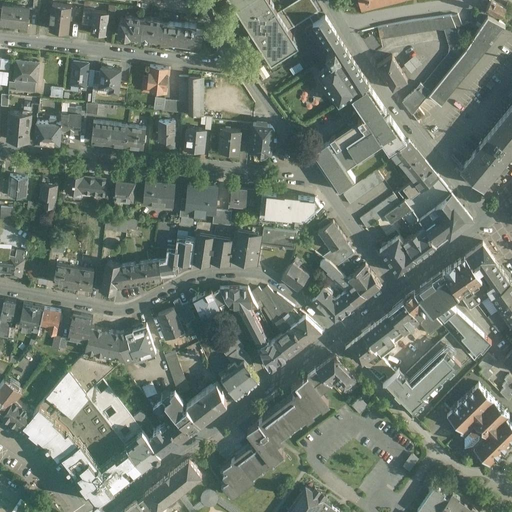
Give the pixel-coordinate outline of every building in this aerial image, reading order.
[(271,64),(299,46),(296,43),(297,42),(293,36),(293,37),(288,30),(319,11),(311,0),(296,0),(277,12),(273,6),(274,6),(270,0),(269,0),(228,0),(229,0),(234,6),(233,6),(237,13),(238,12),(241,18),(245,25),(245,24),(249,30),(248,30),(252,37),(253,36),(257,42),(256,43),(260,49),(261,48),(265,54),(264,55),(268,61),(269,61),(271,64)] [(358,0),(361,10),(399,0),(358,0)] [(506,7),(493,0),(490,0),(486,8),(487,8),(485,12),(488,15),(495,19),(498,14),(501,15),(506,7)] [(72,5),(52,3),(49,28),(69,31),(72,5)] [(30,7),(12,5),(12,6),(2,5),(0,21),(0,23),(28,26),(30,7)] [(108,12),(94,10),(94,8),(83,7),(82,23),(84,23),(87,23),(92,19),(95,19),(93,32),(107,33),(108,18),(109,12),(108,12)] [(483,11),(471,13),(471,19),(477,19),(477,20),(482,23),(488,15),(485,12),(484,12),(483,11)] [(174,14),(163,12),(162,20),(163,20),(163,22),(168,22),(168,20),(173,21),(174,14)] [(458,14),(451,16),(456,27),(462,25),(458,14)] [(142,17),(125,15),(125,19),(120,18),(118,35),(140,38),(142,17)] [(449,52),(423,84),(431,90),(465,48),(456,27),(451,16),(451,15),(413,20),(381,26),(378,27),(380,37),(437,28),(442,28),(450,46),(449,52)] [(431,90),(429,93),(440,102),(441,103),(441,102),(504,24),(505,24),(495,19),(488,15),(482,23),(465,48),(431,90)] [(162,20),(142,17),(140,38),(161,40),(163,22),(163,20),(162,20)] [(331,62),(348,51),(341,40),(330,23),(326,17),(314,25),(327,46),(323,48),(326,54),(331,62)] [(173,21),(168,20),(168,22),(163,22),(161,40),(161,42),(169,43),(169,41),(194,44),(194,41),(201,42),(203,31),(195,30),(196,24),(173,21)] [(348,51),(331,62),(318,71),(339,103),(350,95),(369,84),(362,73),(350,55),(348,51)] [(411,71),(422,62),(415,53),(404,62),(411,71)] [(407,79),(392,55),(377,64),(393,88),(407,79)] [(39,62),(16,60),(14,78),(15,78),(15,81),(9,80),(9,88),(35,90),(36,79),(37,80),(39,62)] [(89,63),(73,61),(70,85),(86,87),(89,63)] [(169,67),(150,65),(149,77),(143,76),(142,85),(151,86),(150,90),(161,92),(162,87),(166,88),(169,67)] [(121,68),(101,66),(100,72),(99,84),(99,87),(109,88),(109,91),(118,92),(121,68)] [(263,79),(268,76),(263,67),(258,69),(263,79)] [(0,83),(8,84),(9,70),(0,69),(0,83)] [(188,76),(180,75),(179,90),(188,93),(188,76)] [(201,76),(188,76),(188,93),(188,102),(188,113),(201,115),(201,76)] [(415,89),(402,100),(412,113),(418,106),(429,93),(431,90),(423,84),(421,82),(415,89)] [(389,152),(390,151),(407,140),(390,115),(386,117),(383,112),(386,110),(369,84),(350,95),(364,116),(363,117),(362,116),(358,119),(358,120),(353,124),(352,122),(349,124),(350,126),(336,136),(335,135),(330,138),(331,140),(330,141),(329,140),(312,152),(337,190),(355,177),(347,166),(382,142),(389,152)] [(39,97),(39,103),(62,105),(63,101),(63,100),(39,97)] [(165,98),(155,97),(154,109),(163,110),(165,100),(165,98)] [(188,102),(165,100),(163,110),(188,113),(188,102)] [(39,103),(32,102),(31,112),(31,114),(37,115),(37,111),(39,111),(39,103)] [(98,103),(87,102),(86,112),(97,113),(98,103)] [(511,104),(460,168),(484,187),(511,151),(511,104)] [(76,107),(68,107),(68,112),(62,112),(61,122),(60,131),(80,132),(81,113),(81,106),(76,106),(76,107)] [(31,112),(10,110),(7,139),(29,141),(31,114),(31,112)] [(49,121),(37,120),(35,141),(60,143),(60,131),(61,122),(56,121),(56,117),(50,116),(49,121)] [(128,124),(94,120),(91,141),(108,143),(109,143),(111,143),(111,144),(112,144),(112,143),(126,145),(128,124)] [(175,120),(159,120),(159,140),(161,140),(162,141),(167,141),(167,140),(174,140),(175,120)] [(272,124),(253,122),(251,142),(250,151),(271,153),(273,144),(275,145),(276,139),(273,139),(274,128),(272,124)] [(146,126),(128,124),(126,145),(144,147),(146,126)] [(205,128),(188,126),(185,148),(203,149),(205,128)] [(241,129),(223,127),(220,151),(238,153),(241,129)] [(250,129),(243,128),(242,141),(249,142),(250,129)] [(405,165),(415,177),(430,165),(409,139),(407,140),(390,151),(398,161),(400,159),(404,165),(405,165)] [(410,195),(438,175),(430,165),(415,177),(403,186),(410,195)] [(350,204),(368,190),(384,178),(378,169),(343,194),(350,204)] [(84,176),(68,174),(67,185),(66,185),(66,191),(82,193),(83,176),(84,176)] [(28,176),(10,175),(9,180),(8,193),(26,195),(28,176)] [(444,199),(451,191),(438,175),(410,195),(405,199),(411,207),(419,217),(436,205),(444,199)] [(101,177),(95,177),(83,176),(82,192),(105,195),(107,179),(101,178),(101,177)] [(175,181),(145,178),(143,202),(173,205),(175,181)] [(135,181),(117,179),(115,198),(133,200),(135,181)] [(57,184),(42,182),(40,197),(47,198),(46,202),(55,203),(57,184)] [(217,185),(189,182),(188,198),(187,208),(189,209),(215,211),(217,185)] [(248,188),(231,186),(230,203),(229,202),(228,203),(246,205),(246,199),(248,188)] [(255,189),(248,188),(246,199),(253,200),(255,189)] [(259,214),(305,217),(321,203),(315,196),(262,190),(259,214)] [(454,230),(472,216),(451,191),(444,199),(436,205),(454,230)] [(366,227),(385,214),(401,202),(394,192),(359,217),(366,227)] [(188,198),(181,198),(179,216),(188,217),(189,209),(187,208),(188,198)] [(400,214),(413,232),(424,223),(419,217),(411,207),(405,199),(401,202),(385,214),(390,221),(400,214)] [(33,202),(28,201),(28,203),(24,202),(23,206),(27,207),(27,209),(35,210),(35,206),(33,206),(33,202)] [(436,243),(454,230),(436,205),(419,217),(424,223),(431,233),(430,234),(436,243)] [(13,207),(1,206),(0,218),(12,219),(13,207)] [(228,210),(217,209),(216,213),(213,213),(213,222),(230,224),(232,211),(232,209),(231,209),(231,210),(229,210),(229,209),(228,209),(228,210)] [(128,219),(106,216),(105,228),(126,231),(127,228),(128,219)] [(318,223),(321,228),(331,221),(328,217),(318,223)] [(137,219),(129,218),(128,219),(127,228),(135,230),(137,219)] [(318,230),(331,249),(345,239),(347,238),(333,220),(331,221),(321,228),(318,230)] [(431,247),(436,243),(430,234),(431,233),(424,223),(413,232),(403,239),(417,258),(422,255),(427,251),(431,247)] [(297,231),(287,229),(264,226),(262,234),(261,242),(285,244),(286,245),(286,249),(292,250),(292,246),(293,246),(297,231)] [(261,242),(262,234),(235,230),(234,240),(231,257),(258,261),(261,242)] [(211,262),(211,258),(214,237),(195,234),(194,243),(192,258),(211,262)] [(397,273),(417,258),(403,239),(399,234),(387,243),(385,242),(381,245),(381,247),(380,248),(397,273)] [(231,257),(234,240),(214,237),(211,258),(231,261),(231,257)] [(51,250),(64,252),(65,241),(53,239),(51,250)] [(323,255),(325,256),(330,259),(336,265),(346,257),(354,252),(345,239),(331,249),(323,255)] [(483,241),(465,254),(478,271),(485,266),(494,280),(487,286),(492,293),(510,281),(483,241)] [(194,243),(159,253),(159,259),(161,272),(192,263),(192,258),(194,243)] [(9,256),(8,261),(6,273),(6,274),(21,277),(24,258),(23,258),(25,250),(16,248),(15,257),(9,256)] [(478,271),(465,254),(443,270),(459,293),(470,309),(477,304),(492,293),(487,286),(478,271)] [(366,296),(348,276),(336,265),(330,259),(325,256),(320,262),(328,269),(327,270),(334,276),(335,275),(348,287),(344,290),(355,305),(366,296)] [(356,270),(346,257),(336,265),(348,276),(356,270)] [(135,262),(120,264),(122,278),(123,284),(154,280),(154,279),(161,277),(161,272),(159,259),(139,261),(140,263),(135,263),(135,262)] [(118,278),(122,278),(120,264),(121,263),(108,260),(102,289),(115,291),(118,278)] [(282,275),(298,288),(309,273),(292,261),(282,275)] [(366,296),(379,286),(379,282),(365,262),(356,270),(348,276),(366,296)] [(55,282),(78,285),(81,266),(57,263),(55,273),(56,273),(55,282)] [(94,268),(81,266),(78,285),(92,287),(94,268)] [(443,270),(414,290),(442,323),(449,331),(471,356),(474,359),(491,339),(450,300),(459,293),(443,270)] [(511,283),(510,281),(492,293),(501,306),(487,317),(499,332),(511,323),(511,283)] [(312,298),(323,307),(335,298),(331,294),(332,292),(325,286),(326,284),(325,283),(312,298)] [(230,306),(237,306),(251,306),(258,306),(257,302),(252,292),(248,286),(239,286),(239,285),(229,285),(229,286),(220,286),(230,306)] [(258,287),(252,292),(257,302),(261,298),(266,307),(276,321),(283,315),(291,324),(306,314),(277,292),(275,294),(267,285),(262,290),(258,287)] [(212,288),(193,298),(202,317),(222,307),(212,288)] [(335,298),(323,307),(335,320),(355,305),(344,290),(335,298)] [(414,290),(403,299),(420,317),(423,321),(421,322),(430,333),(442,323),(414,290)] [(16,300),(5,297),(5,298),(0,321),(0,333),(8,335),(10,326),(11,318),(10,318),(11,317),(13,317),(16,300)] [(173,300),(178,310),(184,308),(179,298),(173,300)] [(388,311),(404,331),(420,317),(403,299),(388,311)] [(195,318),(187,301),(182,303),(190,320),(195,318)] [(44,306),(24,302),(19,324),(35,327),(35,325),(39,326),(40,322),(44,306)] [(62,309),(44,306),(40,322),(50,323),(49,330),(57,331),(58,325),(62,309)] [(179,318),(173,306),(158,313),(164,326),(162,327),(166,337),(184,329),(182,326),(184,325),(181,318),(179,318)] [(270,341),(251,306),(237,306),(246,322),(269,367),(271,366),(272,367),(277,363),(276,362),(281,359),(282,360),(286,356),(285,355),(287,354),(275,337),(270,341)] [(73,311),(68,335),(87,339),(91,324),(93,315),(73,311)] [(388,311),(375,321),(392,342),(405,332),(404,331),(388,311)] [(303,342),(322,329),(306,314),(291,324),(303,342)] [(303,342),(291,324),(283,315),(276,321),(284,331),(275,337),(287,354),(303,342)] [(362,332),(382,356),(395,345),(392,342),(375,321),(362,332)] [(125,329),(134,354),(134,358),(156,351),(147,322),(125,329)] [(134,354),(125,329),(120,331),(91,324),(87,339),(84,350),(67,369),(88,389),(95,383),(102,377),(103,376),(120,361),(134,354)] [(16,326),(10,326),(8,335),(7,337),(14,339),(16,326)] [(399,367),(395,371),(383,383),(412,414),(471,356),(449,331),(406,374),(399,367)] [(389,377),(395,371),(382,356),(362,332),(345,344),(362,362),(366,366),(367,366),(366,365),(368,365),(369,365),(371,365),(373,366),(375,367),(377,368),(379,370),(381,372),(383,371),(389,377)] [(55,334),(52,347),(58,348),(59,346),(66,347),(68,337),(55,334)] [(230,368),(221,375),(237,395),(259,377),(250,366),(253,364),(248,357),(249,356),(250,357),(251,356),(242,345),(243,344),(243,345),(244,344),(238,336),(222,349),(232,362),(228,365),(230,368)] [(492,348),(479,363),(483,367),(479,371),(488,378),(493,372),(489,369),(501,355),(492,348)] [(178,393),(190,389),(176,352),(165,356),(178,393)] [(362,381),(334,353),(316,367),(330,382),(335,378),(349,392),(362,381)] [(330,382),(316,367),(295,383),(296,383),(293,386),(297,391),(247,429),(256,441),(224,466),(227,470),(223,473),(228,479),(224,482),(233,494),(253,479),(250,476),(260,468),(263,471),(264,471),(264,470),(261,467),(271,460),(274,463),(274,462),(275,462),(272,459),(282,452),(284,455),(285,454),(276,442),(280,438),(278,435),(288,428),(290,431),(291,430),(289,427),(299,420),(301,422),(302,422),(299,419),(305,414),(308,417),(313,413),(311,410),(320,403),(323,406),(328,402),(320,390),(330,382)] [(58,456),(61,454),(86,431),(106,458),(127,444),(86,391),(88,389),(67,369),(33,410),(23,422),(30,428),(29,429),(32,432),(43,441),(44,439),(45,442),(45,444),(46,445),(47,446),(49,447),(50,446),(58,456)] [(511,376),(509,373),(505,378),(507,380),(502,384),(504,386),(499,391),(508,400),(511,395),(511,393),(510,392),(511,390),(511,376)] [(0,410),(2,412),(13,396),(14,394),(19,393),(23,388),(6,376),(0,383),(0,410)] [(103,376),(102,377),(108,385),(101,391),(95,383),(88,389),(86,391),(127,444),(140,435),(137,431),(142,428),(133,416),(103,376)] [(142,385),(147,395),(158,391),(153,380),(142,385)] [(221,404),(225,399),(217,381),(187,404),(200,422),(222,405),(221,404)] [(479,383),(447,414),(462,429),(460,430),(464,434),(464,442),(472,442),(475,445),(474,446),(489,462),(511,439),(511,422),(506,417),(509,413),(479,383)] [(171,392),(165,397),(190,430),(200,422),(187,404),(184,407),(179,400),(179,399),(178,400),(177,399),(171,392)] [(359,413),(368,404),(360,395),(351,404),(359,413)] [(21,425),(23,422),(33,410),(13,396),(2,412),(21,425)] [(179,439),(190,430),(165,397),(153,405),(167,423),(179,439)] [(146,426),(151,423),(141,410),(133,416),(142,428),(143,429),(146,426)] [(161,452),(179,439),(167,423),(164,425),(162,422),(154,429),(156,432),(152,434),(146,426),(143,429),(146,432),(161,452)] [(127,444),(144,466),(161,452),(146,432),(143,429),(142,428),(137,431),(140,435),(127,444)] [(123,481),(106,458),(86,431),(61,454),(67,463),(66,464),(66,466),(68,468),(70,468),(71,468),(78,477),(79,476),(81,478),(94,496),(93,497),(97,502),(99,502),(103,500),(103,497),(108,493),(118,486),(123,481)] [(106,458),(123,481),(144,466),(127,444),(106,458)] [(411,452),(403,464),(409,469),(418,457),(411,452)] [(137,499),(124,509),(126,511),(159,511),(157,509),(168,501),(168,502),(169,502),(170,503),(171,502),(171,501),(171,499),(202,474),(189,458),(170,473),(170,472),(163,478),(144,493),(145,494),(137,500),(137,499)] [(435,511),(436,511),(478,511),(479,511),(472,505),(470,508),(468,507),(468,505),(464,502),(463,503),(458,500),(460,497),(452,491),(448,498),(444,495),(446,492),(434,485),(417,509),(421,511),(345,511),(325,498),(327,494),(315,485),(312,489),(305,483),(285,511),(435,511)] [(202,504),(217,502),(216,487),(200,489),(202,504)]
